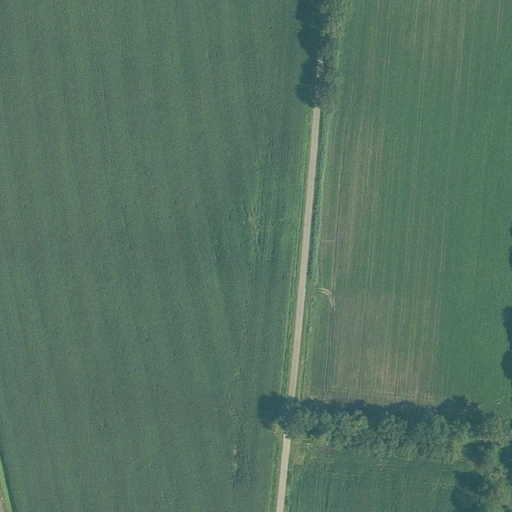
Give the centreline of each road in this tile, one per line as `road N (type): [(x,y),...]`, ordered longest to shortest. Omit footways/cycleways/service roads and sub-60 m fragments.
road 1 (unclassified): [(325,0),(279,511)]
road 2 (track): [(287,429),(511,441)]
